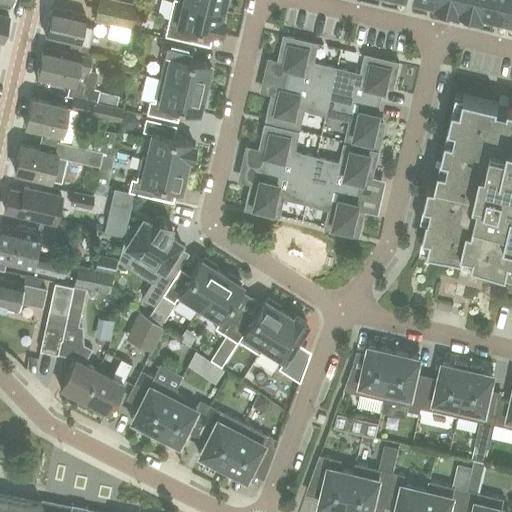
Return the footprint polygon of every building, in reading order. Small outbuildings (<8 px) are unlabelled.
[(98,0),(96,8),(132,16),(135,3),(120,0),(98,0)] [(172,0),(164,35),(189,41),(192,28),(215,33),(216,31),(219,32),(223,17),(220,16),(221,9),(180,0),(172,0)] [(180,0),(221,9),(223,3),(226,3),(226,0),(180,0)] [(438,0),(437,4),(436,4),(436,6),(459,12),(461,0),(438,0)] [(461,0),(459,12),(482,17),(483,15),(482,15),(485,0),(461,0)] [(485,0),(482,15),(483,15),(504,20),(508,0),(485,0)] [(88,44),(93,26),(82,23),(85,13),(52,5),(45,34),(88,44)] [(132,16),(96,8),(94,19),(129,27),(132,16)] [(0,39),(2,40),(9,14),(0,12),(0,39)] [(286,68),(284,79),(331,90),(337,67),(313,61),(317,42),(284,34),(279,55),(286,56),(285,62),(284,67),(286,68)] [(163,39),(160,52),(165,53),(159,77),(203,87),(204,81),(208,81),(211,67),(208,66),(208,63),(185,58),(188,45),(163,39)] [(67,94),(73,95),(94,100),(97,88),(74,82),(78,67),(88,70),(91,56),(43,45),(36,76),(69,84),(67,94)] [(337,67),(331,90),(379,101),(382,90),(384,91),(386,85),(387,80),(394,82),(399,61),(365,53),(361,72),(337,67)] [(203,87),(159,77),(153,100),(149,99),(146,113),(170,119),(174,106),(197,111),(198,109),(201,110),(205,95),(201,94),(203,87)] [(302,108),(326,113),(331,90),(284,79),(281,90),(278,89),(277,95),(276,100),(269,99),(264,119),(298,127),(302,108)] [(379,101),(331,90),(326,113),(350,119),(345,138),(379,146),(379,145),(384,125),(377,124),(378,118),(379,113),(376,112),(379,101)] [(41,136),(63,141),(68,142),(76,108),(119,118),(122,106),(94,100),(73,95),(70,106),(67,106),(67,104),(31,96),(25,122),(43,127),(41,136)] [(419,250),(462,260),(511,271),(511,108),(456,96),(434,186),(428,185),(420,218),(426,220),(419,250)] [(145,155),(185,164),(186,156),(190,157),(194,142),(190,141),(190,140),(167,134),(170,122),(145,116),(142,129),(151,131),(146,154),(145,155)] [(311,179),(316,156),(292,150),(297,131),(264,123),(263,123),(259,143),(266,145),(264,150),(263,156),(266,157),(263,168),(311,179)] [(105,130),(100,149),(102,150),(111,152),(116,132),(105,130)] [(98,164),(102,150),(100,149),(68,142),(63,141),(60,155),(98,164)] [(373,170),(378,150),(345,142),(340,161),(316,156),(311,179),(358,190),(361,179),(364,180),(365,174),(366,169),(373,170)] [(14,169),(50,178),(56,151),(20,143),(14,169)] [(145,155),(146,154),(141,153),(135,178),(130,176),(127,189),(152,195),(155,183),(179,188),(179,186),(183,186),(186,172),(183,171),(185,164),(145,155)] [(248,187),(244,207),(244,208),(277,215),(281,197),(305,202),(311,179),(263,168),(261,179),(258,178),(257,184),(255,189),(248,187)] [(358,235),(358,234),(363,214),(356,213),(357,207),(359,202),(356,201),(358,190),(311,179),(305,202),(329,208),(325,227),(358,235)] [(55,221),(60,200),(61,194),(24,185),(23,190),(9,187),(5,209),(55,221)] [(73,190),(71,202),(90,206),(93,194),(73,190)] [(134,251),(163,269),(180,242),(168,234),(170,222),(158,219),(154,225),(142,217),(135,228),(127,223),(117,259),(126,264),(134,251)] [(64,275),(67,262),(36,254),(41,233),(1,224),(0,227),(0,268),(2,269),(4,261),(64,275)] [(199,306),(221,272),(215,269),(217,266),(204,257),(202,260),(200,259),(187,279),(176,273),(162,294),(173,301),(176,297),(197,311),(200,307),(199,306)] [(73,284),(108,291),(112,271),(77,264),(73,284)] [(142,297),(154,305),(170,280),(158,272),(142,297)] [(214,328),(225,335),(239,313),(229,306),(242,286),(239,284),(241,281),(229,273),(227,276),(221,272),(199,306),(200,307),(219,320),(214,328)] [(42,306),(46,288),(0,277),(0,304),(17,308),(19,301),(42,306)] [(66,314),(64,322),(77,325),(85,288),(73,285),(66,314)] [(239,313),(225,335),(236,342),(242,334),(261,346),(263,348),(285,314),(278,309),(280,306),(267,298),(265,301),(263,300),(250,320),(239,313)] [(64,322),(66,314),(48,310),(39,349),(57,353),(64,322)] [(114,329),(114,310),(101,310),(101,329),(114,329)] [(162,326),(138,311),(133,321),(144,327),(137,341),(150,348),(162,326)] [(291,318),(285,314),(263,348),(261,346),(259,350),(280,364),(277,368),(298,382),(307,357),(291,347),(307,324),(293,315),(291,318)] [(83,343),(81,343),(74,357),(59,385),(81,397),(96,368),(83,361),(91,348),(83,343)] [(384,399),(394,351),(369,346),(364,369),(352,366),(344,390),(357,393),(384,399)] [(394,351),(384,399),(409,404),(408,410),(419,412),(420,412),(421,407),(426,382),(415,380),(420,357),(394,351)] [(96,368),(81,397),(107,410),(129,367),(131,363),(120,357),(110,375),(96,368)] [(421,407),(458,415),(468,367),(466,367),(467,364),(454,361),(454,364),(443,362),(438,385),(426,382),(421,407)] [(495,423),(501,399),(489,396),(494,373),(482,370),(483,367),(470,365),(470,368),(468,367),(458,415),(480,420),(474,444),(489,447),(494,423),(495,423)] [(130,419),(154,431),(173,392),(174,392),(176,388),(140,369),(128,392),(141,398),(130,419)] [(198,399),(196,403),(174,392),(173,392),(154,431),(177,443),(184,429),(194,435),(198,427),(209,404),(198,399)] [(501,399),(495,423),(511,426),(511,398),(511,401),(501,399)] [(221,465),(243,422),(209,404),(198,427),(208,432),(198,453),(221,465)] [(243,422),(221,465),(244,477),(255,456),(268,463),(277,439),(243,422)] [(320,504),(346,510),(355,472),(354,472),(340,468),(342,459),(320,454),(311,478),(326,481),(320,504)] [(479,477),(478,460),(460,461),(461,479),(479,477)] [(389,496),(394,471),(356,462),(354,472),(355,472),(346,510),(354,511),(372,511),(376,493),(389,496)] [(394,471),(389,496),(399,498),(395,511),(422,511),(428,489),(403,483),(405,474),(394,471)] [(448,511),(449,510),(459,511),(460,511),(467,488),(430,479),(428,489),(422,511),(448,511)] [(500,511),(504,497),(467,488),(460,511),(500,511)] [(0,511),(84,511),(86,506),(86,505),(84,505),(84,507),(71,504),(71,502),(70,502),(69,503),(68,509),(40,503),(41,502),(0,493),(0,511)]
